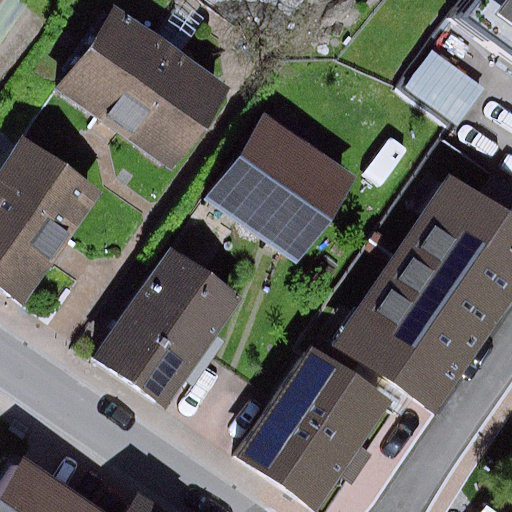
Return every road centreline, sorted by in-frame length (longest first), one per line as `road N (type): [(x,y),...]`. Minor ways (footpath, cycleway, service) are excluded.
road 1 (residential): [(0,357),(223,511)]
road 2 (residential): [(400,511),(511,347)]
